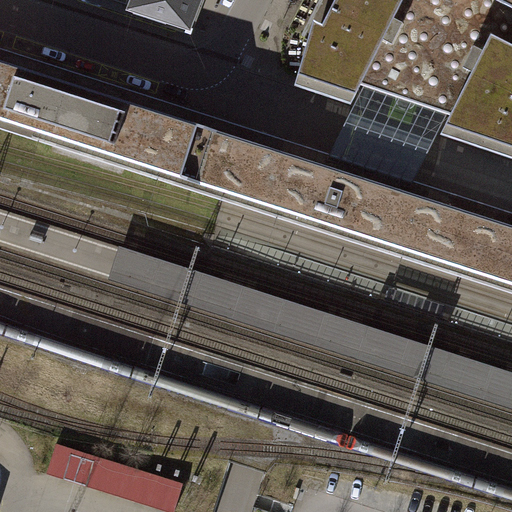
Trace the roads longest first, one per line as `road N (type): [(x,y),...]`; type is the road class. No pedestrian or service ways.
road 1 (residential): [(208,66),(237,97),(511,186)]
road 2 (residential): [(208,66),(173,66),(0,9)]
